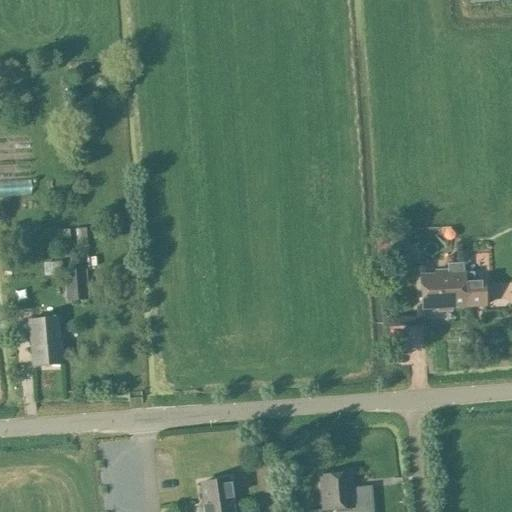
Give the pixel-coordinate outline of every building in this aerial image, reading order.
[(403,238),(388,239),(390,268),(404,267),(403,238)] [(420,276),(422,310),(485,306),(483,280),(474,281),(473,273),(464,273),(463,273),(463,263),(447,264),(447,271),(434,272),(435,275),(420,276)] [(84,272),(63,274),(66,302),(86,300),(84,272)] [(504,302),(501,286),(488,288),(492,306),(511,303),(511,300),(504,302)] [(62,318),(27,322),(32,367),(62,364),(58,324),(62,323),(62,318)] [(372,511),(370,487),(356,489),(356,491),(351,491),(349,474),(320,476),(324,511),(335,510),(334,511),(372,511)] [(233,511),(228,480),(200,485),(203,511),(233,511)]
